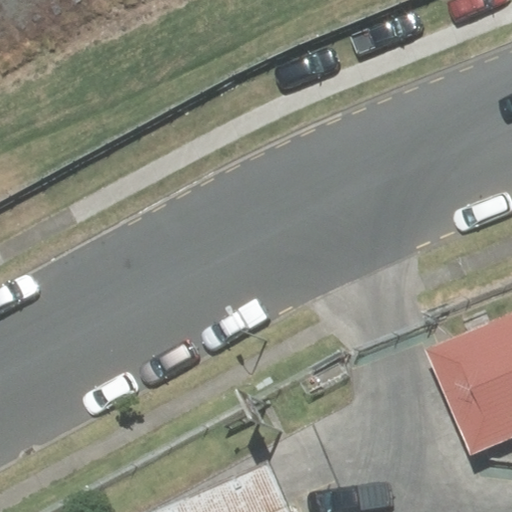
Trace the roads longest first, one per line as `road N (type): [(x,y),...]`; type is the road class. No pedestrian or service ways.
road 1 (unclassified): [(0,376),(394,171),(511,121)]
road 2 (unknown): [(511,443),(452,381),(394,171)]
